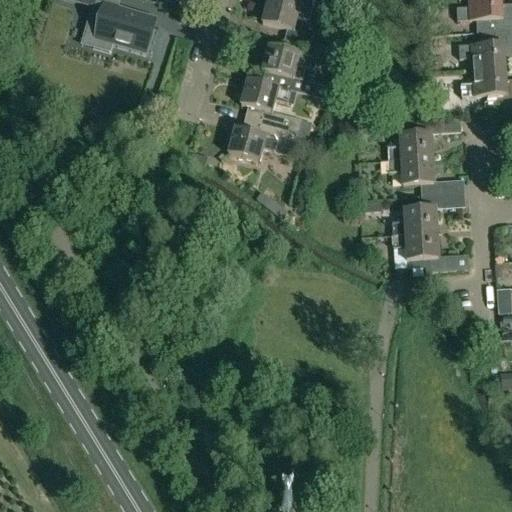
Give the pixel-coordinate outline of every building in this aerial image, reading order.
[(93,10),(94,7),(95,7),(97,0),(65,0),(65,3),(93,10)] [(269,0),(269,1),(300,9),(312,13),(315,0),(314,0),(269,0)] [(511,34),(511,8),(501,9),(500,0),(468,0),(469,11),(457,12),(457,25),(476,24),(476,36),(482,36),(511,34)] [(269,1),(262,27),(294,35),(297,22),(309,25),(312,13),(300,9),(269,1)] [(147,57),(156,23),(95,7),(94,7),(93,10),(89,28),(100,31),(94,52),(112,57),(114,48),(147,57)] [(511,60),(511,34),(482,36),(482,49),(459,50),(460,63),(472,63),(473,75),(505,73),(505,61),(511,60)] [(294,47),(320,54),(323,41),(297,35),(294,47)] [(313,60),(269,49),(262,74),(278,78),(275,90),(296,95),(338,106),(341,94),(302,84),(304,72),(309,74),(313,60)] [(511,85),(506,85),(505,73),(473,75),(474,88),(461,88),(462,102),(488,100),(488,113),(511,111),(511,85)] [(275,90),(248,83),(241,108),(273,117),(276,104),(293,108),(296,95),(275,90)] [(276,117),(273,129),(298,136),(302,123),(276,117)] [(386,152),(387,164),(433,162),(431,137),(460,136),(459,123),(417,125),(418,137),(399,138),(399,151),(386,152)] [(292,160),(298,136),(273,129),(270,141),(235,132),(229,157),(260,165),(263,152),(292,160)] [(387,164),(388,178),(401,177),(402,190),(421,189),(422,200),(463,198),(463,185),(434,187),(433,162),(387,164)] [(422,200),(422,212),(403,213),(404,226),(391,227),(392,239),(437,236),(436,212),(464,210),(463,198),(422,200)] [(378,216),(397,217),(398,203),(379,202),(378,216)] [(407,273),(426,271),(426,275),(468,272),(467,259),(439,261),(438,257),(437,236),(392,239),(393,252),(406,251),(406,257),(406,265),(407,273)]
